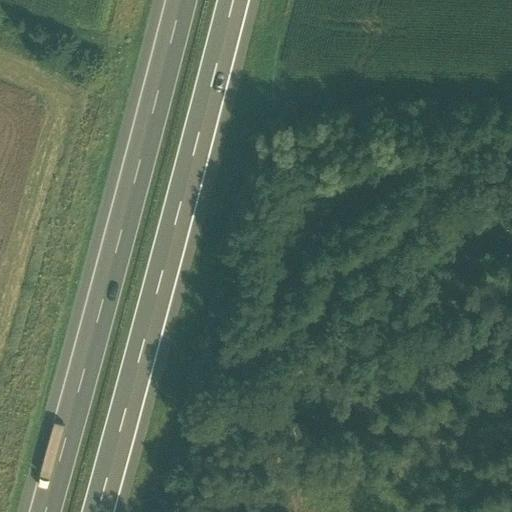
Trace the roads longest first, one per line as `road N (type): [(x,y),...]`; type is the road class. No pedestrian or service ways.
road 1 (motorway): [(111,511),(249,0)]
road 2 (motorway): [(183,0),(49,511)]
